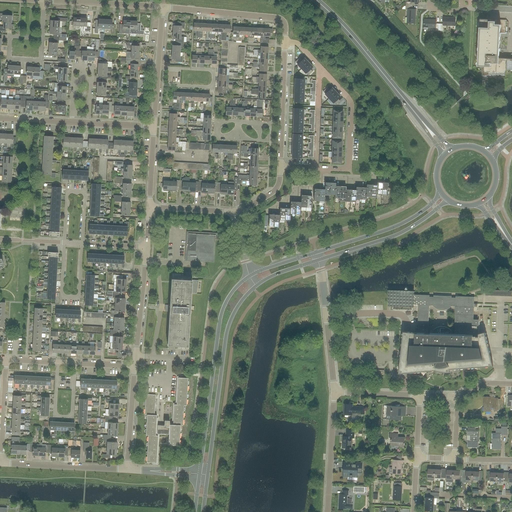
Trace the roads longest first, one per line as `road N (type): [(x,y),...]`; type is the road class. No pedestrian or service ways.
road 1 (residential): [(282,124),(284,22),(163,8)]
road 2 (secondary): [(250,276),(222,308),(198,474)]
road 3 (secondary): [(314,0),(447,151)]
road 4 (secondary): [(208,474),(226,337),(254,288)]
road 5 (residential): [(282,124),(216,120),(215,139),(281,143)]
road 6 (residential): [(147,247),(0,239)]
road 7 (secondary): [(318,261),(387,239),(448,201)]
road 8 (secondary): [(441,194),(397,226),(316,253)]
road 9 (unclassified): [(335,391),(318,261)]
road 10 (residential): [(156,84),(212,87),(213,69),(158,66)]
road 11 (residential): [(58,362),(54,417),(71,417),(75,363)]
road 12 (unclassified): [(1,462),(127,469)]
road 13 (residential): [(327,511),(335,391)]
